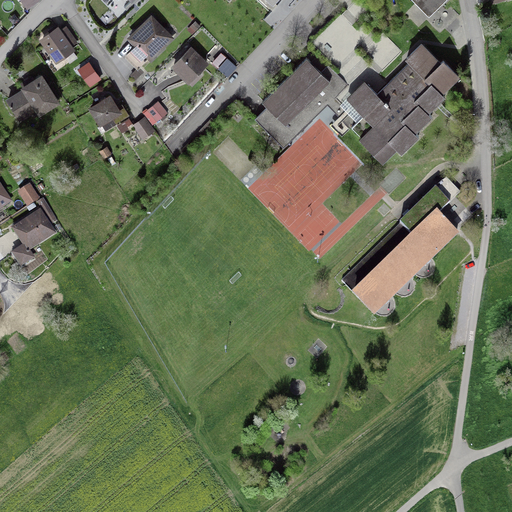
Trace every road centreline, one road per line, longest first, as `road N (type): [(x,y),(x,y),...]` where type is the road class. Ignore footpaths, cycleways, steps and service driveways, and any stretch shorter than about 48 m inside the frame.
road 1 (residential): [(461,511),(456,441),(487,158),(470,0)]
road 2 (residential): [(172,147),(312,0)]
road 3 (track): [(511,440),(457,465),(403,511)]
